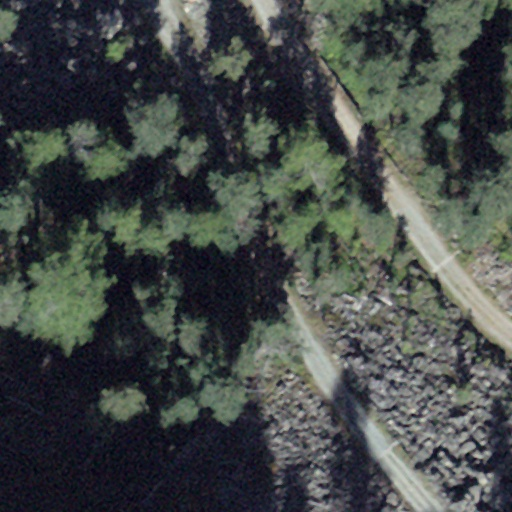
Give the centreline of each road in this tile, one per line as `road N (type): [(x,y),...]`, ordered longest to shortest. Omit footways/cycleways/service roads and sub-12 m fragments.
road 1 (track): [(151,0),(307,357),(441,511)]
road 2 (track): [(511,332),(455,277),(265,0)]
